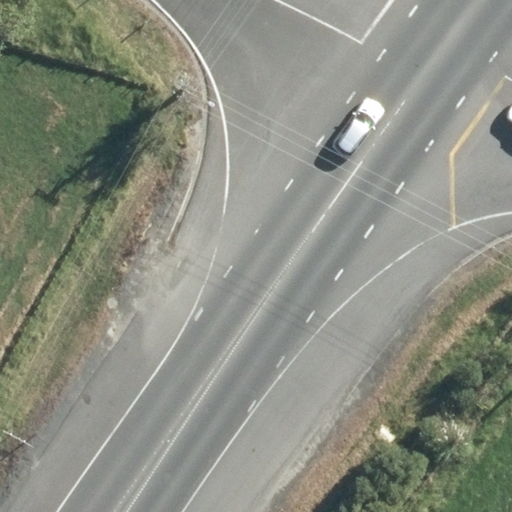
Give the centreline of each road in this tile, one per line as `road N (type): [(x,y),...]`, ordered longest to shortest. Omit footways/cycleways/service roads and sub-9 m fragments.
road 1 (primary): [(445,46),(100,511)]
road 2 (unclassified): [(445,46),(318,0)]
